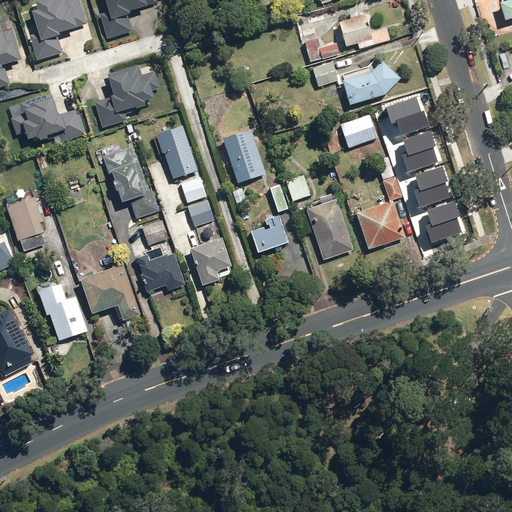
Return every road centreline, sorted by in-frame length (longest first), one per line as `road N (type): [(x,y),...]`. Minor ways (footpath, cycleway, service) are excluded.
road 1 (secondary): [(0,460),(106,404),(511,266)]
road 2 (residential): [(511,235),(442,0)]
